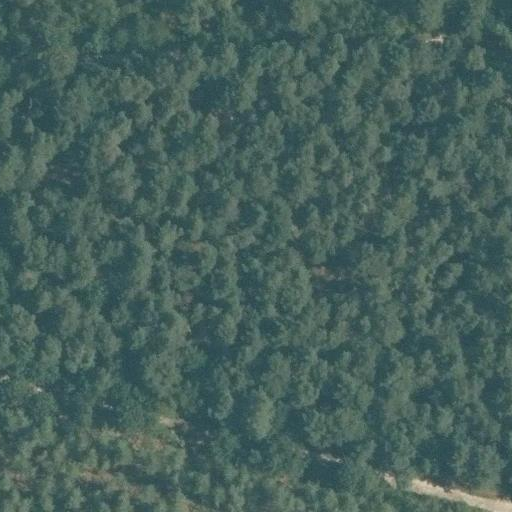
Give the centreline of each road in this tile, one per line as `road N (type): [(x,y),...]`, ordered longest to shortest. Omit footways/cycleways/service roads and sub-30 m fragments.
road 1 (unknown): [(0,368),(511,502)]
road 2 (track): [(0,64),(511,42)]
